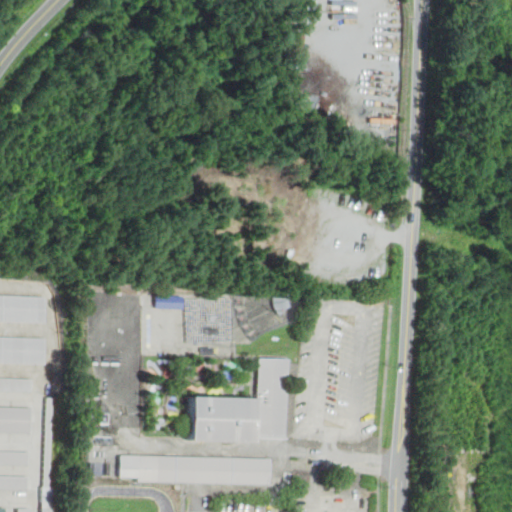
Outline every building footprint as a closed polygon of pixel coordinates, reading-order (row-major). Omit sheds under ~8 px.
[(0,320),(0,295),(46,297),(45,322),(0,320)] [(154,308),(182,309),(183,296),(155,295),(154,308)] [(185,341),(217,340),(217,335),(209,335),(209,334),(196,334),(195,308),(196,308),(196,298),(185,298),(185,341)] [(0,362),(0,336),(45,338),(44,364),(0,362)] [(286,359),(284,438),(254,437),(254,432),(255,398),(256,358),(286,359)] [(31,392),(0,391),(0,378),(31,379),(31,392)] [(254,432),(252,432),(251,441),(188,440),(189,396),(255,398),(254,432)] [(42,511),(46,397),(58,398),(54,511),(42,511)] [(0,407),(30,408),(29,432),(0,431),(0,407)] [(0,463),(0,450),(28,452),(28,465),(0,463)] [(119,455),(269,458),(269,484),(137,481),(137,477),(119,477),(119,455)] [(27,489),(0,487),(0,475),(27,477),(27,489)]
